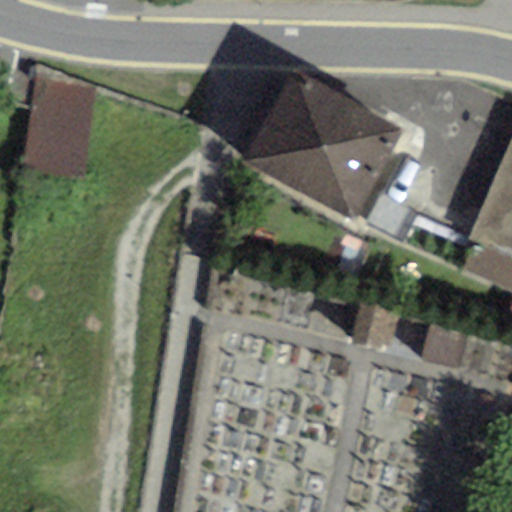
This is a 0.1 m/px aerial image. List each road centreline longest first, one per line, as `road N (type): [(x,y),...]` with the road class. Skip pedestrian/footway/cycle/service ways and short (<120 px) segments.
road 1 (unclassified): [(153,511),(246,43)]
road 2 (residential): [(511,63),(446,51),(246,43)]
road 3 (residential): [(246,43),(127,42),(0,16)]
